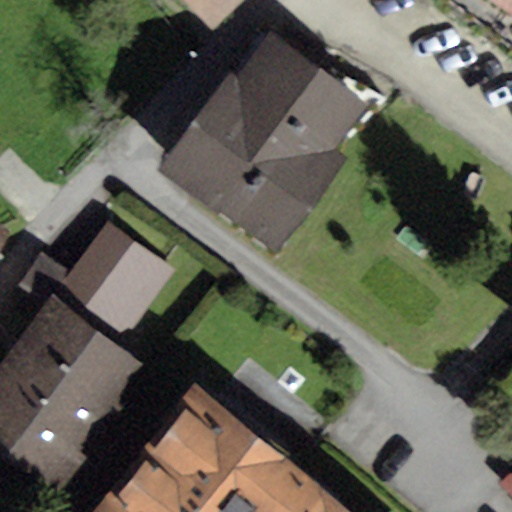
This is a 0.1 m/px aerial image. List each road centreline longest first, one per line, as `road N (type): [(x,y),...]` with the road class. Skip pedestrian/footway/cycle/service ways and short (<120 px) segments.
road 1 (track): [(104,164),(406,382)]
road 2 (track): [(243,29),(84,181),(0,291)]
road 3 (track): [(311,0),(511,141)]
